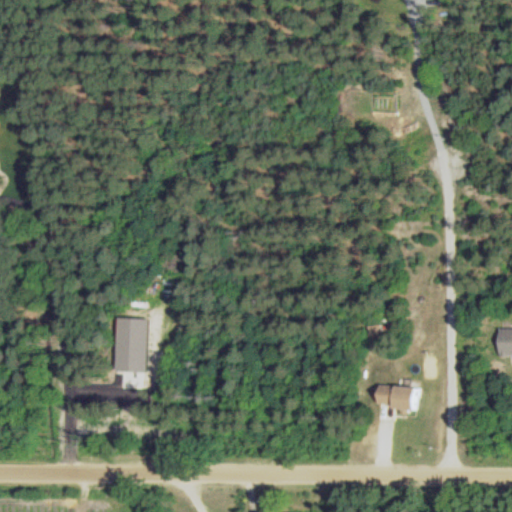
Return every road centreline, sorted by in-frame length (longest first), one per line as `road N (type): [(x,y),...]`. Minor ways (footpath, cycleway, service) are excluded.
road 1 (residential): [(0,471),(511,474)]
road 2 (residential): [(450,474),(448,164)]
